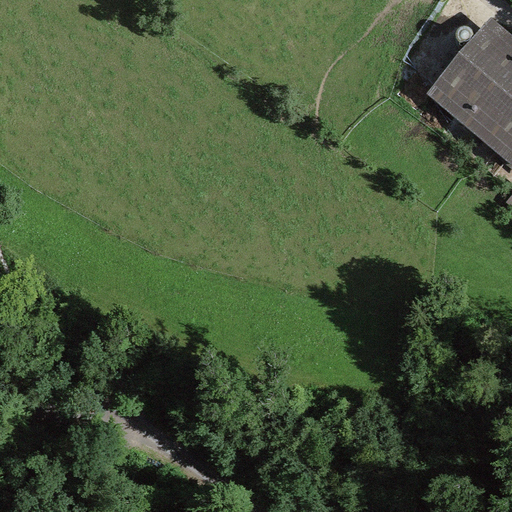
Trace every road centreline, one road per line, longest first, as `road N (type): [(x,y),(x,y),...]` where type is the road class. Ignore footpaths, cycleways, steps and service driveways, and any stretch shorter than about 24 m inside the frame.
road 1 (track): [(0,387),(167,449),(258,511)]
road 2 (track): [(0,262),(34,331),(167,449)]
